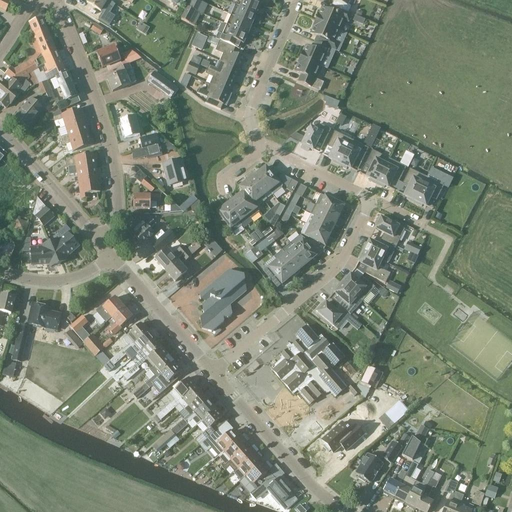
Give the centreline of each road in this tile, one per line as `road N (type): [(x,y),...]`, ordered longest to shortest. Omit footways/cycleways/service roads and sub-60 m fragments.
road 1 (residential): [(212,372),(335,268),(363,209),(360,195),(264,146),(252,131),(250,112),(297,0)]
road 2 (residential): [(96,238),(117,211),(106,133),(60,15),(42,0)]
road 3 (tertiary): [(343,511),(212,372)]
road 4 (tertiary): [(212,372),(112,258)]
road 5 (tertiary): [(96,238),(0,130)]
